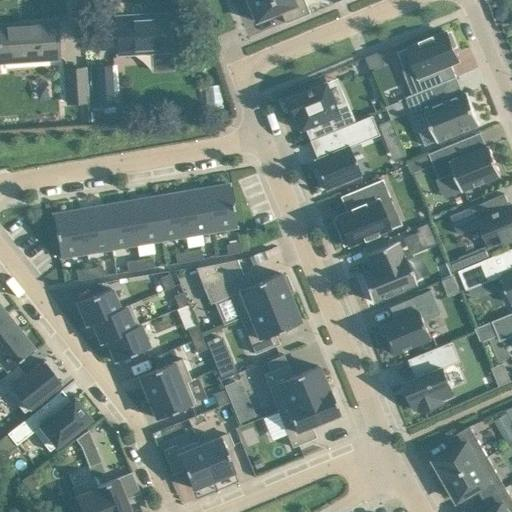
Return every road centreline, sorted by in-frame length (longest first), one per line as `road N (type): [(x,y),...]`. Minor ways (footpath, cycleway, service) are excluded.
road 1 (residential): [(384,444),(259,133)]
road 2 (residential): [(0,250),(134,417),(173,511)]
road 3 (residential): [(259,133),(226,146),(0,186)]
road 4 (residential): [(259,133),(244,81),(259,57),(409,0)]
road 5 (residential): [(384,444),(221,511)]
